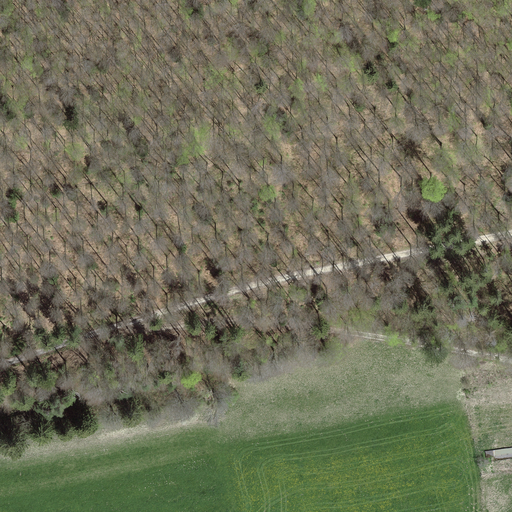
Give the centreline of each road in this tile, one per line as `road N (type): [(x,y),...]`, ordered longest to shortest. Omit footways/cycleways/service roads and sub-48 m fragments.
road 1 (unclassified): [(0,363),(320,271),(511,237)]
road 2 (track): [(511,361),(169,313)]
